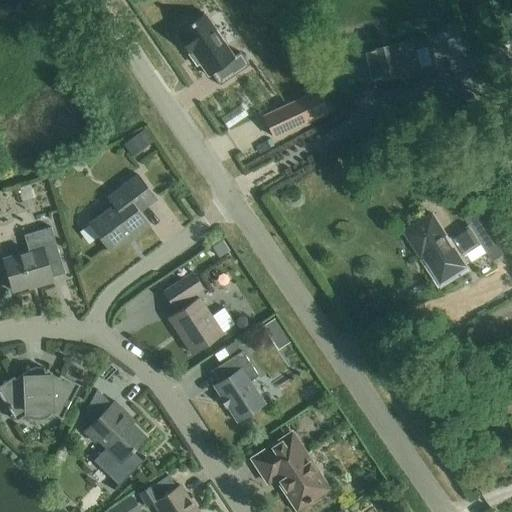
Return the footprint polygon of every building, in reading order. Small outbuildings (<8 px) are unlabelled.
[(211,74),(219,86),(249,66),(240,53),(234,57),(204,14),(189,24),(188,22),(178,29),(179,31),(177,32),(180,35),(177,37),(189,55),(192,52),(200,64),(208,76),(211,74)] [(411,41),(361,54),(368,82),(418,69),(420,75),(435,71),(427,42),(412,45),(411,41)] [(426,81),(399,97),(395,99),(403,112),(433,94),(426,81)] [(328,111),(318,90),(264,116),(274,137),(328,111)] [(135,134),(119,139),(124,153),(140,147),(135,134)] [(139,212),(157,199),(138,175),(107,198),(113,206),(88,224),(109,252),(133,234),(135,237),(150,226),(139,212)] [(505,201),(511,198),(511,185),(501,190),(505,201)] [(464,218),(469,226),(456,235),(458,237),(451,242),(433,214),(405,232),(421,257),(424,256),(441,283),(467,267),(461,258),(481,245),(492,262),(505,254),(477,210),(464,218)] [(3,260),(13,291),(38,284),(39,286),(53,282),(52,278),(65,274),(51,227),(24,235),(29,252),(3,260)] [(193,272),(163,292),(174,309),(204,289),(193,272)] [(199,298),(169,318),(193,354),(223,335),(222,333),(233,325),(223,309),(211,317),(199,298)] [(258,376),(242,351),(211,371),(219,383),(214,386),(221,397),(220,398),(226,407),(227,406),(237,422),(265,404),(250,381),(258,376)] [(50,415),(51,414),(62,419),(80,385),(60,375),(59,378),(52,374),(52,373),(43,368),(30,369),(22,374),(22,375),(15,379),(14,377),(0,385),(0,395),(16,421),(26,415),(29,417),(30,417),(33,419),(36,419),(39,419),(41,419),(42,419),(45,418),(48,417),(50,415)] [(92,423),(84,432),(95,443),(98,440),(108,450),(97,461),(121,484),(142,463),(131,452),(145,437),(123,415),(125,412),(114,401),(111,404),(97,391),(85,416),(92,423)] [(329,489),(292,433),(252,459),(268,482),(276,477),(297,510),(329,489)] [(155,479),(136,490),(141,500),(161,489),(155,479)] [(153,502),(159,511),(197,511),(180,485),(153,502)]
